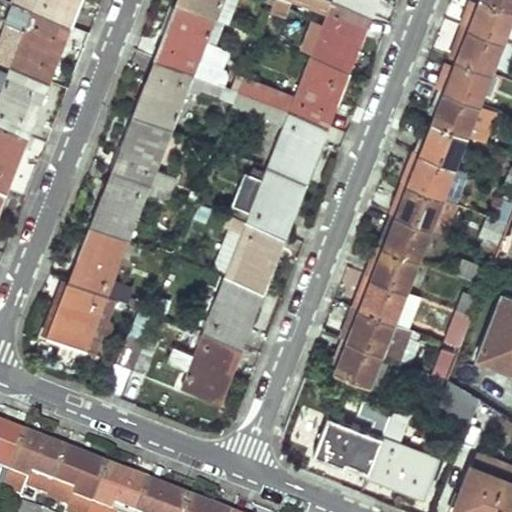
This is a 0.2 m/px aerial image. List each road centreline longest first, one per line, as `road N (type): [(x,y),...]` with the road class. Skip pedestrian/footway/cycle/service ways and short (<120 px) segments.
road 1 (residential): [(424,0),(246,467)]
road 2 (residential): [(0,327),(128,0)]
road 3 (residential): [(246,467),(0,371)]
